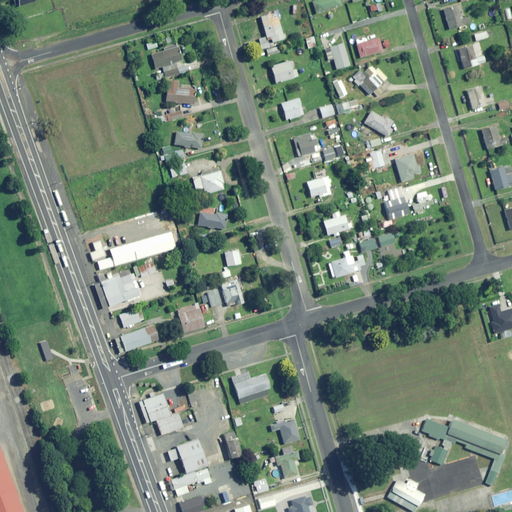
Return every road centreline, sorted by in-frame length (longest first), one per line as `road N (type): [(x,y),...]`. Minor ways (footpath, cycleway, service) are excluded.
road 1 (residential): [(218,5),(305,310),(301,323)]
road 2 (residential): [(408,0),(485,268)]
road 3 (primary): [(18,126),(110,379)]
road 4 (residential): [(110,379),(301,323)]
road 5 (residential): [(301,323),(296,335),(346,511)]
road 6 (residential): [(301,323),(485,268)]
road 7 (residential): [(37,57),(218,5)]
road 8 (primary): [(110,379),(158,511)]
